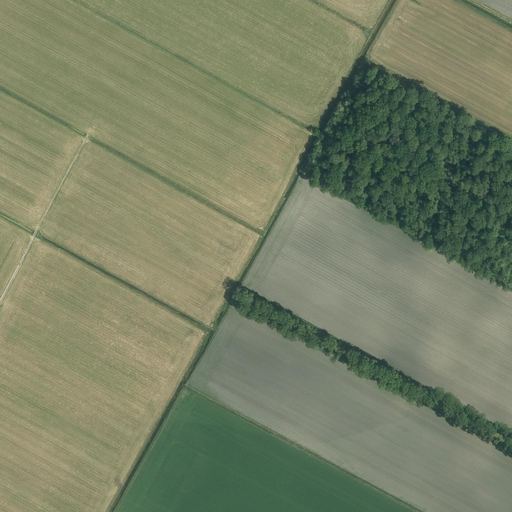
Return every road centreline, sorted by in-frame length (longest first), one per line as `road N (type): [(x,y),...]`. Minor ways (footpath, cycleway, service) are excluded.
road 1 (track): [(236,292),(511,445)]
road 2 (track): [(88,134),(0,299)]
